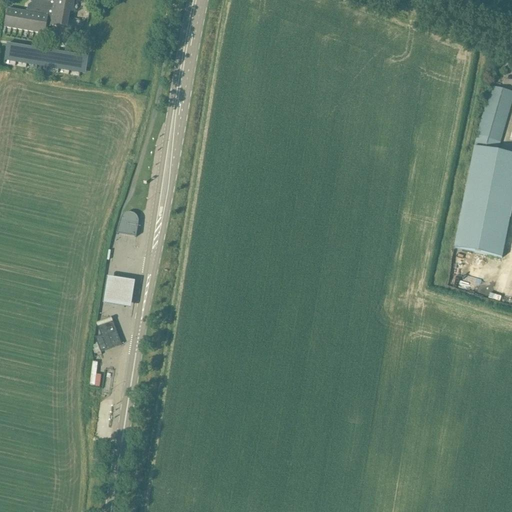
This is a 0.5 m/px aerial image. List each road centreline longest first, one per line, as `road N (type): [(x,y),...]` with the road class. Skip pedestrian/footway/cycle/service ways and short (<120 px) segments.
road 1 (primary): [(140,321),(204,0)]
road 2 (primary): [(190,0),(140,321)]
road 3 (primary): [(110,511),(140,321)]
road 4 (unclassified): [(388,0),(511,47)]
